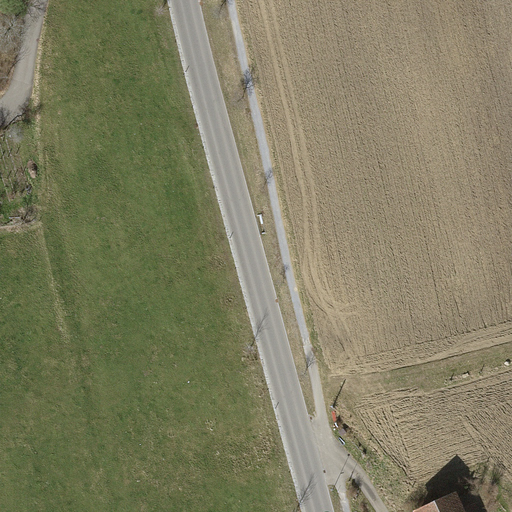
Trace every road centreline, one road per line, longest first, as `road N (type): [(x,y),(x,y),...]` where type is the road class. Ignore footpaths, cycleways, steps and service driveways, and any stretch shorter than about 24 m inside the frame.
road 1 (tertiary): [(186,0),(320,511)]
road 2 (track): [(294,415),(349,466),(382,511)]
